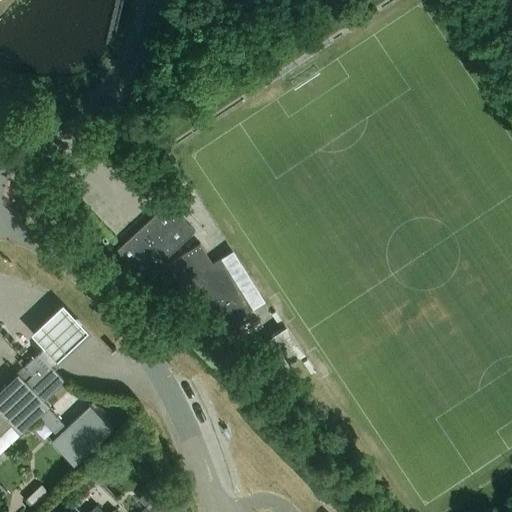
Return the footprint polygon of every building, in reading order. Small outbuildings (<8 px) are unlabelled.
[(141,281),(193,233),(168,205),(116,253),(141,281)] [(221,259),(212,264),(199,245),(167,265),(187,297),(198,290),(222,328),(253,309),(221,259)] [(27,341),(38,353),(52,369),(84,339),(59,312),(27,341)] [(282,322),(265,333),(284,363),(301,353),(282,322)] [(31,376),(25,381),(18,373),(0,389),(0,413),(20,434),(38,418),(57,438),(51,443),(73,466),(112,429),(90,405),(88,406),(89,407),(67,428),(48,408),(49,407),(43,401),(64,381),(52,369),(38,353),(23,367),(31,376)] [(137,500),(145,508),(141,511),(152,511),(165,501),(151,486),(137,500)]
